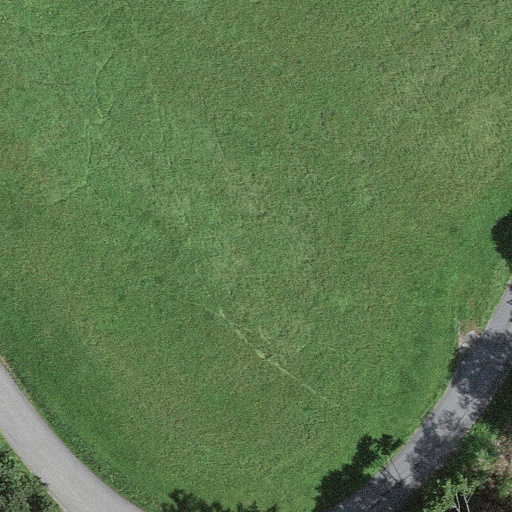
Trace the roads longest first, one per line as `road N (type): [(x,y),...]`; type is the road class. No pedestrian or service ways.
road 1 (unclassified): [(511,323),(390,496),(370,511)]
road 2 (unclassified): [(102,511),(69,483),(0,394)]
